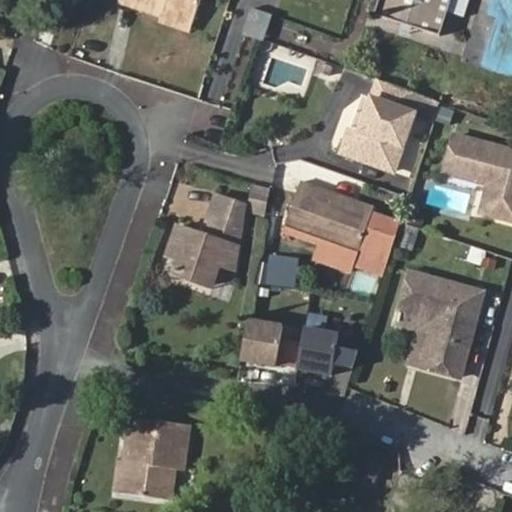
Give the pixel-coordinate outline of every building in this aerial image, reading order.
[(118,0),(119,1),(192,26),(199,0),(118,0)] [(375,0),(370,15),(435,37),(447,0),(375,0)] [(242,36),(263,42),(271,14),(251,8),(242,36)] [(331,69),(321,64),(317,73),(328,78),(331,69)] [(396,112),(403,94),(365,79),(358,97),(334,155),(382,175),(405,116),(396,112)] [(334,155),(358,97),(348,93),(324,150),(334,155)] [(511,157),(449,137),(437,175),(481,189),(486,196),(481,211),(485,218),(505,224),(511,219),(511,157)] [(348,207),(349,202),(294,183),(293,188),(348,207)] [(366,209),(349,202),(348,207),(293,188),(277,227),(349,255),(378,266),(390,226),(363,216),(366,209)] [(486,196),(481,189),(474,213),(485,218),(481,211),(486,196)] [(259,218),(262,198),(248,196),(244,215),(259,218)] [(243,215),(216,204),(206,226),(211,228),(205,241),(178,230),(167,257),(179,262),(177,266),(173,277),(199,288),(205,273),(207,268),(221,274),(243,215)] [(410,224),(413,215),(400,210),(397,219),(410,224)] [(267,256),(264,285),(295,288),(298,259),(267,256)] [(179,262),(167,257),(165,262),(177,266),(179,262)] [(221,274),(207,268),(205,273),(219,279),(221,274)] [(353,293),(373,296),(377,276),(356,272),(353,293)] [(425,335),(420,337),(410,369),(448,381),(474,298),(401,274),(389,311),(424,322),(427,326),(425,335)] [(199,288),(173,277),(171,281),(197,292),(199,288)] [(270,370),(276,330),(242,324),(235,364),(270,370)] [(310,377),(322,338),(296,333),(290,373),(310,377)] [(324,379),(331,339),(322,338),(310,377),(324,379)] [(125,462),(120,494),(170,499),(174,470),(182,470),(188,427),(130,419),(125,462)] [(352,478),(374,486),(383,460),(362,452),(352,478)] [(112,493),(120,494),(125,462),(116,461),(112,493)]
